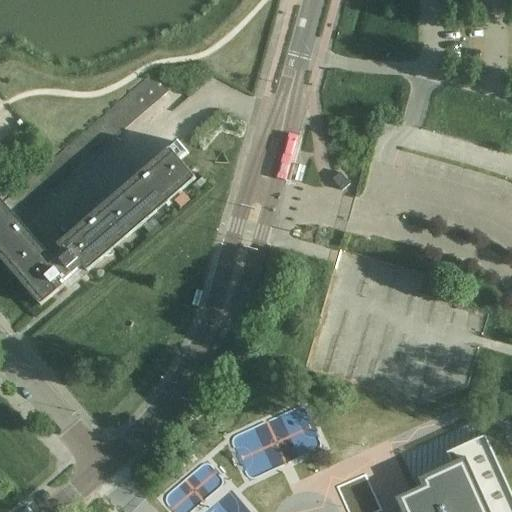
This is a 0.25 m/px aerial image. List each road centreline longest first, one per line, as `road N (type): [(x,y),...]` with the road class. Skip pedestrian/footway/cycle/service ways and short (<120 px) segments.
road 1 (tertiary): [(102,468),(186,376),(214,332),(281,120)]
road 2 (residential): [(281,120),(217,97),(199,104),(56,225)]
road 3 (residential): [(102,468),(0,349)]
road 4 (tertiary): [(281,120),(314,0)]
